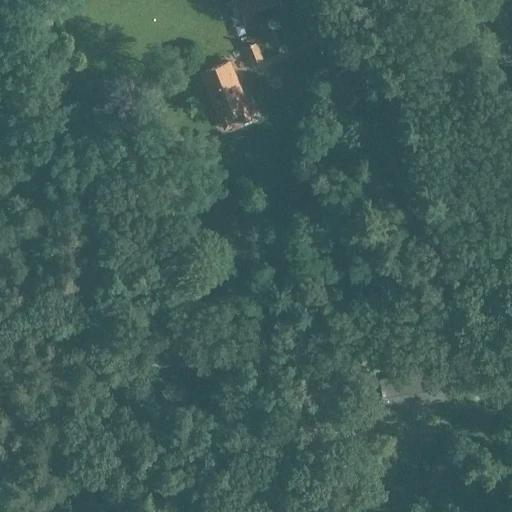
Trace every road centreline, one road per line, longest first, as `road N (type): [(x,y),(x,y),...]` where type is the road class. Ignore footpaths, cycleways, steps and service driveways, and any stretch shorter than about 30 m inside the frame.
road 1 (track): [(276,511),(246,489),(209,478),(84,494),(0,465)]
road 2 (unclassified): [(0,163),(52,139),(65,115),(67,83),(45,25),(50,0)]
